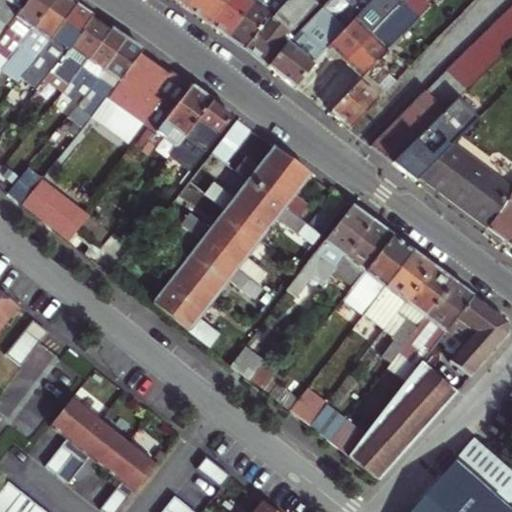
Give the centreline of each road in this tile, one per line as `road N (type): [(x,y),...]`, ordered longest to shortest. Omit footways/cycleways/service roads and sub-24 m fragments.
road 1 (residential): [(511,289),(118,0)]
road 2 (residential): [(0,235),(220,411)]
road 3 (residential): [(379,511),(511,365)]
road 4 (residential): [(220,411),(344,511)]
road 5 (residential): [(141,511),(220,411)]
